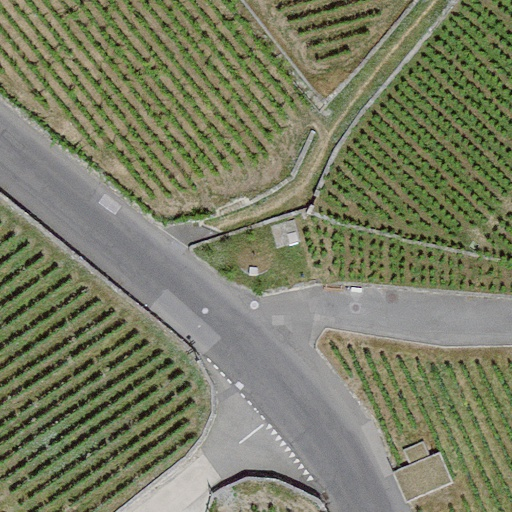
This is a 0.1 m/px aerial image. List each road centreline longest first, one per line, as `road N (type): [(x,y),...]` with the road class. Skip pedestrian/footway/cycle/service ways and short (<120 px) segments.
road 1 (unclassified): [(0,128),(300,386),(338,429),(388,511)]
road 2 (track): [(256,344),(323,293),(511,308)]
road 3 (track): [(141,511),(300,386)]
